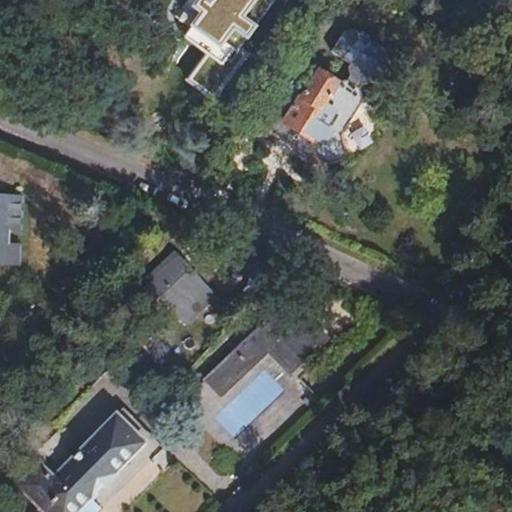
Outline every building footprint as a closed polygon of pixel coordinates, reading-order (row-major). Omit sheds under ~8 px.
[(222,45),(234,54),(267,9),(254,0),(208,0),(189,27),(219,49),(222,45)] [(341,75),(336,83),(319,73),(309,88),(295,79),(282,100),(266,125),(268,132),(296,149),(298,157),(310,164),(306,169),(320,178),(328,164),(343,152),(343,145),(344,127),(365,92),(363,81),(350,73),(341,75)] [(381,102),(365,92),(344,127),(343,145),(359,147),(383,109),(381,102)] [(0,261),(20,263),(21,245),(8,244),(9,225),(21,225),(23,195),(0,193),(0,261)] [(183,329),(212,301),(186,275),(182,279),(168,264),(144,287),(183,329)] [(223,398),(269,353),(288,372),(325,336),(289,302),(208,382),(223,398)] [(49,511),(78,511),(149,442),(120,413),(58,474),(43,460),(20,483),(49,511)]
